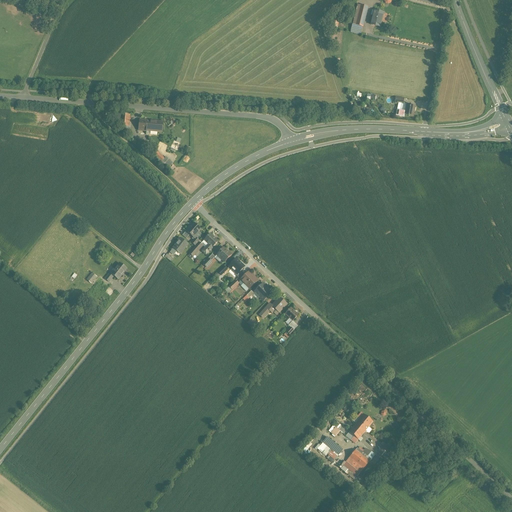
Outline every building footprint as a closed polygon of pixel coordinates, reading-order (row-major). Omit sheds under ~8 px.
[(25,0),(28,4),(34,1),(38,11),(47,8),(43,0),(25,0)] [(368,5),(358,3),(352,30),(361,32),(368,5)] [(374,11),(371,25),(379,27),(382,18),(383,13),(374,11)] [(340,20),(331,18),(329,27),(338,29),(340,20)] [(415,107),(406,105),(404,112),(397,111),(396,116),(404,118),(404,116),(413,118),(415,107)] [(130,115),(115,114),(114,122),(119,123),(118,126),(122,126),(128,127),(130,115)] [(162,122),(140,120),(139,130),(162,133),(162,122)] [(167,161),(148,143),(144,147),(163,164),(167,161)] [(194,223),(187,232),(190,235),(193,238),(199,232),(201,230),(194,223)] [(214,237),(210,234),(204,240),(209,244),(205,249),(209,252),(212,248),(213,248),(218,242),(214,237)] [(180,238),(178,241),(179,241),(173,248),(180,254),(188,244),(180,238)] [(196,246),(189,254),(193,257),(203,246),(201,244),(202,243),(200,241),(195,246),(196,246)] [(224,248),(217,255),(225,263),(232,255),(229,252),(228,253),(223,248),(224,248)] [(212,254),(203,264),(207,268),(212,262),(211,261),(215,257),(212,254)] [(236,259),(234,262),(234,261),(229,267),(237,274),(237,275),(241,271),(245,267),(236,259)] [(120,264),(112,274),(114,276),(118,279),(127,269),(120,264)] [(225,267),(219,273),(221,275),(227,269),(225,267)] [(110,273),(105,280),(109,283),(114,276),(112,274),(110,273)] [(248,273),(240,280),(249,289),(258,281),(253,275),(252,276),(248,273)] [(97,278),(92,274),(87,280),(91,284),(97,278)] [(236,281),(229,287),(232,290),(239,284),(236,281)] [(263,284),(255,292),(263,301),(271,293),(263,284)] [(272,306),(272,307),(273,308),(279,313),(286,305),(279,298),(272,306)] [(263,319),(273,308),(272,307),(272,306),(269,304),(259,315),(263,319)] [(294,312),(291,308),(285,314),(293,321),(299,315),(294,311),(294,312)] [(358,417),(360,419),(349,432),(354,437),(358,440),(373,422),(364,415),(363,415),(361,413),(358,417)] [(342,451),(327,438),(322,443),(332,452),(327,457),(333,462),(342,451)] [(369,462),(355,451),(346,462),(360,474),(369,462)] [(360,474),(346,462),(342,466),(356,478),(360,474)]
